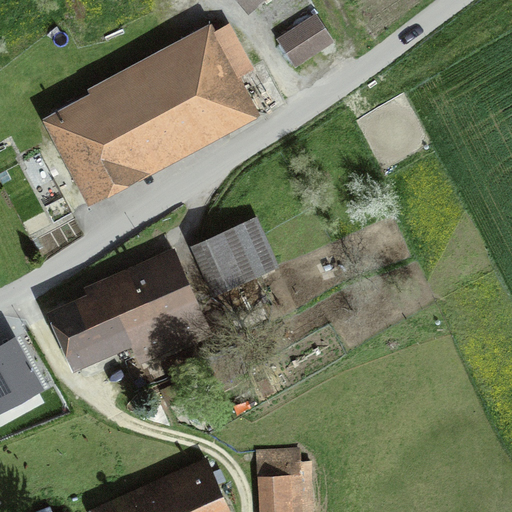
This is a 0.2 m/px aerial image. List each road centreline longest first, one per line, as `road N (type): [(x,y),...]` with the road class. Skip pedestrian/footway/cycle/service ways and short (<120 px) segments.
road 1 (unclassified): [(458,0),(0,303)]
road 2 (track): [(22,292),(67,380),(136,425),(213,450),(244,496),(243,511)]
